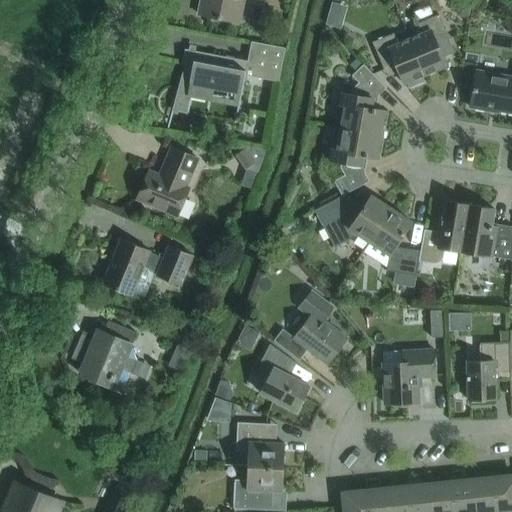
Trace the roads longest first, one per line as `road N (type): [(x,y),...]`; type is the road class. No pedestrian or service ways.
road 1 (unclassified): [(0,303),(128,0)]
road 2 (residential): [(511,184),(424,169),(414,156),(418,129),(433,121),(511,136)]
road 3 (residential): [(319,432),(511,426)]
